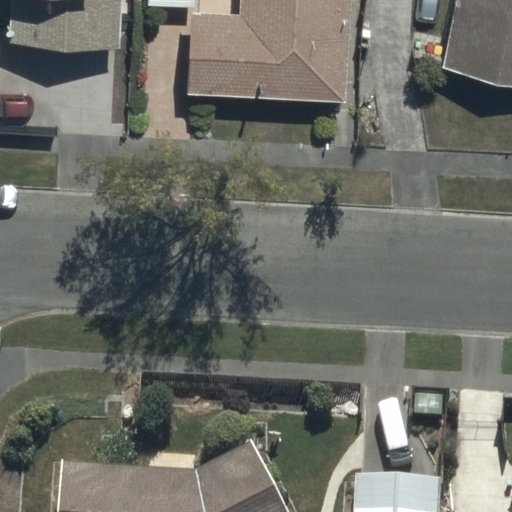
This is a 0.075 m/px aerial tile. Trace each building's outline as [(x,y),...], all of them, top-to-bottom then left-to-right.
[(124,0),(13,0),(11,40),(122,45),(124,0)] [(355,0),(242,0),(242,15),(195,13),(192,93),(351,99),(355,0)] [(511,0),(456,0),(439,61),(511,79),(511,0)] [(199,492),(70,486),(67,511),(286,511),(259,460),(199,492)] [(445,511),(446,498),(360,494),(358,511),(445,511)]
